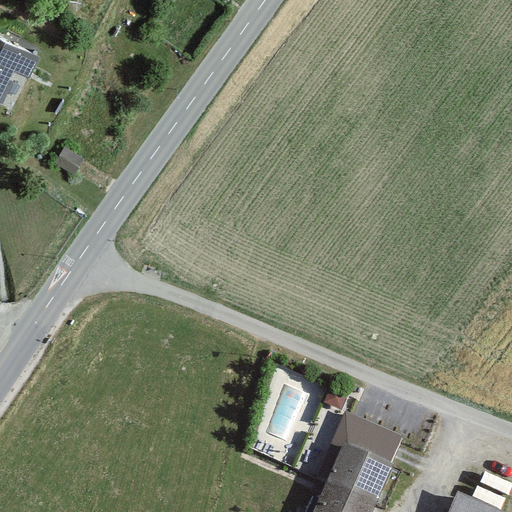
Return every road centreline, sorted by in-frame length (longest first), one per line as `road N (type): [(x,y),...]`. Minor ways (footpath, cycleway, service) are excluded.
road 1 (unclassified): [(82,262),(511,430)]
road 2 (tertiary): [(270,0),(82,262)]
road 3 (tertiary): [(82,262),(0,377)]
